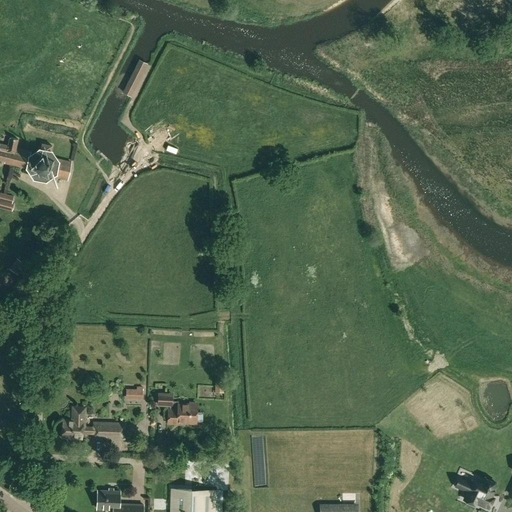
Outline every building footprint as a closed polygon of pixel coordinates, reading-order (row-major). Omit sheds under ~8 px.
[(140,59),(123,92),(130,95),(146,63),(140,59)] [(5,162),(12,164),(16,149),(18,139),(10,137),(8,145),(0,143),(0,159),(5,161),(5,162)] [(67,179),(71,162),(53,157),(50,153),(52,145),(42,143),(40,151),(33,156),(30,155),(31,152),(16,149),(12,164),(30,168),(35,175),(45,177),(49,174),(67,179)] [(0,192),(0,206),(12,210),(14,203),(12,202),(14,196),(0,192)] [(18,274),(22,269),(25,263),(17,258),(10,269),(18,274)] [(219,376),(218,390),(225,391),(226,377),(219,376)] [(171,405),(170,409),(169,409),(168,422),(178,423),(178,422),(196,423),(196,421),(202,421),(203,413),(197,412),(197,404),(195,404),(195,402),(189,402),(189,404),(179,403),(179,401),(172,401),(172,394),(159,393),(159,404),(171,405)] [(82,434),(93,434),(94,426),(84,426),(85,407),(73,407),(72,420),(63,420),(63,437),(82,438),(82,434)] [(124,439),(125,423),(94,422),(94,426),(93,434),(93,438),(124,439)] [(491,496),(497,483),(486,479),(483,485),(470,479),(469,482),(459,478),(456,486),(471,492),(467,501),(475,504),(476,502),(489,508),(493,497),(491,496)] [(175,511),(171,510),(171,511),(213,511),(206,511),(206,504),(214,505),(214,494),(191,493),(192,489),(172,489),(172,500),(176,500),(175,511)] [(112,511),(143,511),(144,504),(120,504),(120,491),(97,490),(97,508),(113,508),(112,511)]
